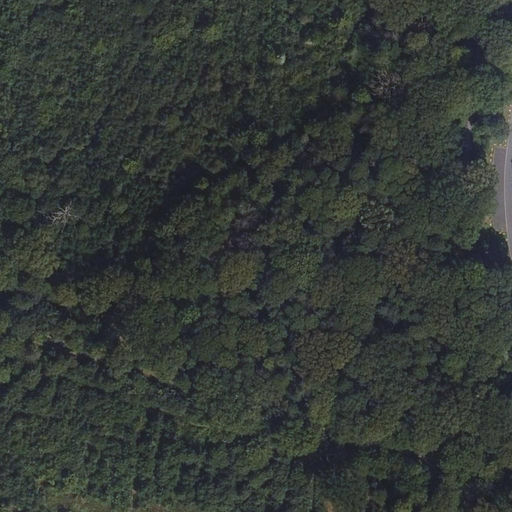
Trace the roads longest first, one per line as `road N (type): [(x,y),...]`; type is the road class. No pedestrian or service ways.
road 1 (track): [(422,511),(479,0)]
road 2 (track): [(0,342),(426,467)]
